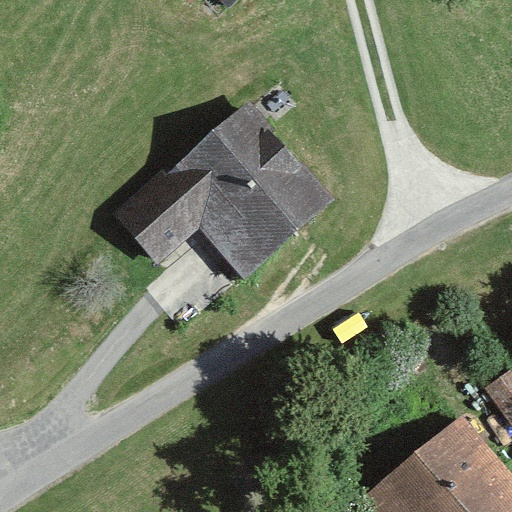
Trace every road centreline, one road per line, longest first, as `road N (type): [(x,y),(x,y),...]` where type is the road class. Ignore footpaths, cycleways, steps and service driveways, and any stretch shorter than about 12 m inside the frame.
road 1 (unclassified): [(0,504),(451,226),(511,198)]
road 2 (track): [(451,226),(392,119),(361,0)]
